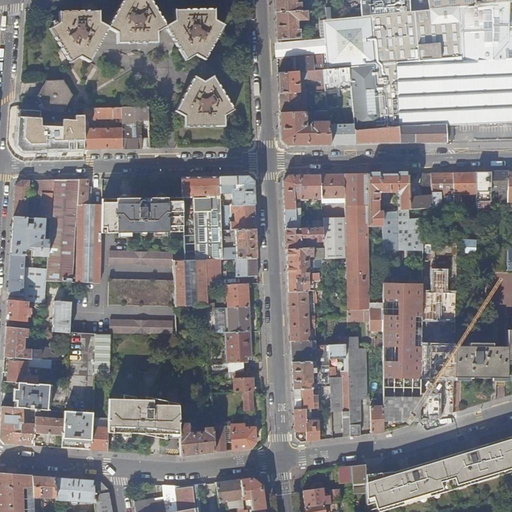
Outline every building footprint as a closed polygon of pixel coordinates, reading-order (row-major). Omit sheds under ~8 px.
[(122,0),(108,27),(116,34),(117,45),(159,40),(158,30),(167,25),(152,0),(122,0)] [(274,0),(275,13),(301,12),(301,2),(296,3),(296,0),(274,0)] [(361,0),(361,2),(369,2),(369,8),(362,8),(362,17),(379,15),(429,10),(428,0),(361,0)] [(508,0),(508,2),(511,1),(511,0),(428,0),(429,10),(484,5),(483,0),(508,0)] [(318,2),(319,11),(319,22),(324,20),(332,20),(331,8),(326,8),(326,5),(323,2),(318,2)] [(354,124),(356,145),(447,143),(447,140),(454,140),(453,129),(446,129),(446,126),(511,122),(511,27),(510,27),(508,2),(484,5),(429,10),(379,15),(362,17),(332,20),(324,20),(325,33),(326,33),(330,37),(331,53),(328,57),(327,58),(328,69),(349,68),(352,99),(354,124)] [(214,10),(171,11),(176,19),(167,25),(186,59),(196,54),(205,59),(224,27),(215,21),(214,10)] [(98,12),(59,13),(58,24),(50,31),(71,64),(79,58),(88,63),(107,29),(99,22),(98,12)] [(301,12),(275,13),(276,40),(300,38),(300,29),(298,29),(297,21),(308,21),(307,12),(301,12)] [(300,38),(276,40),(277,59),(291,58),(296,57),(322,55),(326,54),(325,36),(300,38)] [(322,55),(296,57),(297,72),(314,71),(313,65),(312,61),(322,60),(322,55)] [(292,65),(277,66),(278,74),(292,73),(292,65)] [(323,70),(325,86),(325,90),(327,107),(331,106),(331,103),(330,94),(329,94),(328,91),(332,91),(333,100),(352,99),(349,68),(328,69),(323,70)] [(292,73),(278,74),(279,94),(299,92),(299,79),(315,78),(315,81),(321,80),(322,86),(325,86),(323,70),(314,71),(297,72),(292,73)] [(205,81),(195,75),(174,111),(184,117),(184,128),(224,126),(224,116),(234,110),(214,75),(205,81)] [(46,82),(37,96),(39,96),(49,112),(64,113),(64,111),(73,96),(63,81),(46,82)] [(299,92),(279,94),(280,114),(306,112),(305,92),(299,92)] [(39,96),(37,96),(47,111),(49,112),(39,96)] [(85,149),(123,149),(122,128),(119,128),(100,128),(100,126),(97,126),(94,126),(95,128),(88,128),(89,125),(85,119),(120,118),(122,118),(122,107),(84,108),(85,149)] [(123,149),(142,148),(141,128),(136,128),(136,120),(149,120),(149,107),(122,107),(122,118),(122,123),(129,123),(129,128),(122,128),(123,149)] [(47,111),(20,110),(20,121),(43,122),(43,134),(43,150),(85,149),(84,108),(74,108),(75,113),(64,113),(49,112),(47,111)] [(306,112),(280,114),(281,142),(286,146),(296,146),(331,145),(329,125),(329,122),(312,122),(310,124),(310,126),(307,126),(306,112)] [(142,148),(150,148),(149,120),(136,120),(136,128),(141,128),(142,148)] [(43,122),(20,121),(19,132),(43,134),(43,122)] [(329,125),(331,145),(356,145),(354,124),(329,125)] [(24,150),(43,150),(43,134),(19,132),(18,146),(24,150)] [(475,186),(475,172),(453,173),(455,206),(458,205),(461,205),(460,194),(475,194),(475,186)] [(491,189),(491,172),(475,172),(475,186),(484,185),(485,195),(492,195),(491,189)] [(507,202),(507,172),(491,172),(491,189),(501,189),(501,202),(507,202)] [(409,197),(407,173),(405,174),(368,174),(369,227),(382,227),(382,212),(382,211),(379,211),(379,193),(381,192),(382,193),(383,193),(383,197),(390,197),(390,193),(396,192),(398,196),(399,210),(409,209),(409,197)] [(432,189),(431,173),(423,173),(424,189),(432,189)] [(455,206),(453,173),(431,173),(432,189),(432,195),(433,208),(455,206)] [(369,227),(368,174),(345,175),(345,198),(345,218),(346,258),(347,310),(370,309),(370,297),(369,251),(369,244),(369,227)] [(322,198),(321,175),(300,176),(301,199),(322,198)] [(345,198),(345,175),(321,175),(322,198),(345,198)] [(248,176),(220,177),(221,194),(232,194),(233,206),(255,204),(253,181),(248,176)] [(301,199),(300,176),(288,176),(283,182),(285,210),(301,209),(301,204),(295,204),(295,199),(301,199)] [(220,177),(182,177),(182,195),(193,195),(196,260),(207,259),(220,259),(223,259),(223,254),(222,231),(221,194),(220,177)] [(79,179),(54,180),(51,219),(50,240),(49,257),(48,257),(47,269),(46,281),(47,281),(73,281),(75,242),(77,202),(79,179)] [(88,179),(79,179),(77,202),(86,202),(88,186),(88,179)] [(28,206),(30,180),(20,180),(15,186),(13,217),(28,218),(33,218),(45,219),(51,219),(54,180),(36,180),(35,195),(42,196),(41,207),(28,206)] [(484,185),(475,186),(475,194),(476,200),(486,200),(485,195),(484,185)] [(193,195),(182,195),(182,197),(184,231),(185,260),(196,260),(193,195)] [(424,208),(433,208),(432,195),(409,197),(409,209),(424,208)] [(104,199),(102,199),(101,205),(101,233),(184,231),(182,197),(179,197),(179,198),(168,198),(168,197),(166,197),(166,198),(155,198),(152,197),(152,198),(145,199),(145,202),(143,200),(142,200),(140,200),(138,202),(138,199),(130,199),(130,198),(128,198),(128,199),(128,203),(124,203),(123,201),(121,201),(117,201),(117,199),(117,198),(115,198),(115,199),(104,199)] [(86,202),(77,202),(75,242),(88,243),(101,243),(101,233),(101,205),(90,205),(86,205),(86,202)] [(256,229),(255,204),(233,206),(230,206),(230,213),(235,213),(235,222),(231,222),(231,230),(236,230),(256,229)] [(424,245),(424,208),(409,209),(399,210),(382,212),(382,227),(382,244),(382,251),(382,284),(423,284),(424,245)] [(301,209),(285,210),(285,229),(301,229),(301,209)] [(28,218),(13,217),(11,255),(26,255),(26,250),(34,250),(33,257),(48,257),(49,257),(50,240),(44,239),(45,219),(33,218),(33,224),(27,224),(28,218)] [(346,258),(345,218),(322,218),(323,227),(324,242),(324,248),(324,259),(346,258)] [(301,229),(285,229),(286,250),(302,249),(302,239),(307,238),(307,242),(324,242),(323,227),(301,229)] [(257,258),(256,229),(236,230),(237,259),(257,258)] [(88,243),(75,242),(73,281),(86,281),(88,243)] [(101,243),(88,243),(86,281),(100,282),(101,243)] [(457,256),(457,243),(424,245),(423,284),(421,397),(434,396),(435,367),(439,367),(454,367),(454,348),(455,308),(449,308),(449,293),(456,294),(456,270),(450,270),(450,256),(457,256)] [(302,249),(286,250),(287,274),(309,273),(309,269),(311,269),(311,265),(309,265),(308,258),(313,257),(313,248),(302,249)] [(324,248),(313,248),(313,257),(313,260),(324,259),(324,248)] [(207,259),(196,260),(185,260),(173,260),(173,253),(110,250),(109,263),(173,266),(174,280),(174,293),(175,307),(203,306),(209,305),(209,303),(208,286),(207,259)] [(26,255),(11,255),(9,293),(23,294),(25,267),(26,255)] [(223,259),(220,259),(220,264),(235,264),(235,262),(237,261),(237,277),(258,276),(257,258),(237,259),(233,259),(223,259)] [(220,259),(207,259),(208,286),(221,285),(220,264),(220,259)] [(47,269),(25,267),(23,294),(46,296),(47,281),(46,281),(47,269)] [(309,273),(287,274),(288,292),(308,291),(314,291),(314,281),(320,281),(319,273),(309,273)] [(173,296),(173,282),(155,281),(155,295),(173,296)] [(249,306),(248,284),(226,285),(227,305),(224,305),(224,307),(227,307),(249,306)] [(383,406),(383,433),(420,423),(420,420),(421,397),(423,284),(382,284),(382,309),(383,331),(383,339),(383,347),(383,406)] [(308,291),(288,292),(291,342),(311,341),(310,328),(316,328),(315,316),(309,316),(308,291)] [(23,294),(9,293),(8,300),(22,301),(23,294)] [(23,294),(22,301),(29,301),(45,303),(46,296),(23,294)] [(22,301),(8,300),(7,320),(27,321),(28,317),(30,317),(30,308),(28,308),(29,301),(22,301)] [(69,332),(71,301),(55,301),(53,331),(61,332),(69,332)] [(251,331),(249,306),(227,307),(228,320),(226,320),(226,323),(228,323),(228,332),(251,331)] [(347,310),(347,321),(370,321),(370,309),(347,310)] [(370,321),(370,331),(383,331),(382,309),(370,309),(370,321)] [(173,321),(109,318),(109,332),(172,335),(173,321)] [(6,327),(5,357),(52,360),(53,349),(42,348),(42,351),(24,349),(24,337),(27,337),(28,329),(6,327)] [(252,357),(251,331),(228,332),(226,333),(227,364),(223,364),(224,373),(234,372),(242,372),(244,371),(244,363),(244,362),(244,358),(252,357)] [(454,367),(454,379),(501,380),(507,380),(508,364),(511,363),(511,331),(509,332),(508,348),(498,348),(454,348),(454,367)] [(62,448),(90,450),(92,417),(94,374),(97,333),(69,332),(69,337),(68,361),(67,369),(66,386),(64,418),(63,435),(62,448)] [(97,333),(94,374),(110,374),(110,334),(97,333)] [(350,428),(350,437),(360,435),(359,399),(367,399),(365,349),(358,349),(358,337),(348,337),(348,344),(350,428)] [(311,341),(291,342),(292,362),(317,360),(317,357),(312,358),(311,348),(317,348),(316,345),(316,340),(311,341)] [(342,413),(343,437),(350,437),(350,428),(348,344),(328,345),(330,387),(331,413),(342,413)] [(317,357),(317,360),(317,370),(318,382),(318,387),(330,387),(328,345),(316,345),(317,348),(317,357)] [(16,382),(42,384),(42,376),(27,375),(28,366),(52,368),(52,360),(5,357),(4,369),(8,369),(8,381),(16,382)] [(52,368),(67,369),(68,361),(52,360),(52,368)] [(317,360),(292,362),(293,390),(303,389),(318,388),(318,387),(318,382),(313,385),(313,373),(316,373),(316,370),(317,370),(317,360)] [(253,371),(244,371),(242,372),(243,379),(234,379),(235,392),(245,392),(254,391),(253,371)] [(36,416),(64,418),(66,386),(42,384),(16,382),(14,407),(23,408),(36,409),(36,416)] [(318,388),(303,389),(304,410),(306,410),(311,409),(319,409),(318,388)] [(303,389),(293,390),(294,410),(304,410),(303,389)] [(255,410),(254,391),(245,392),(245,410),(255,410)] [(430,416),(444,415),(445,415),(444,395),(434,396),(421,397),(420,420),(430,419),(430,416)] [(166,434),(181,434),(180,423),(179,405),(167,405),(168,401),(153,398),(153,400),(109,399),(108,428),(108,433),(154,434),(154,431),(166,431),(166,434)] [(371,406),(371,434),(383,433),(383,406),(371,406)] [(0,438),(4,444),(34,446),(35,433),(35,424),(24,423),(23,408),(14,407),(2,407),(0,432),(0,438)] [(304,410),(294,410),(296,438),(302,442),(307,442),(306,421),(306,418),(306,410),(304,410)] [(35,433),(63,435),(64,418),(36,416),(35,424),(35,433)] [(90,450),(108,451),(108,433),(108,428),(105,428),(105,418),(92,417),(90,450)] [(306,421),(307,442),(320,440),(319,421),(306,421)] [(182,456),(215,452),(213,428),(205,428),(204,432),(189,432),(189,423),(180,423),(181,434),(182,456)] [(233,450),(252,448),(256,442),(255,428),(244,428),(244,424),(232,425),(233,450)] [(215,452),(226,451),(225,426),(213,427),(213,428),(215,452)] [(511,465),(511,436),(500,440),(501,441),(473,450),(473,448),(394,472),(366,475),(367,481),(367,490),(367,511),(383,507),(383,505),(394,502),(396,507),(416,502),(415,498),(430,493),(429,493),(469,481),(469,482),(483,477),(484,481),(503,475),(504,472),(504,468),(510,469),(510,465),(511,465)] [(366,475),(366,465),(352,467),(353,480),(353,483),(367,481),(366,475)] [(353,480),(352,467),(339,468),(339,481),(353,480)] [(33,511),(32,476),(0,473),(0,511),(33,511)] [(57,497),(55,477),(40,476),(32,476),(34,500),(38,499),(37,496),(57,497)] [(101,481),(55,477),(57,497),(57,501),(97,503),(97,511),(113,511),(109,489),(101,481)] [(252,477),(241,479),(244,498),(251,498),(252,509),(265,508),(262,484),(252,477)] [(241,479),(216,482),(220,509),(244,506),(243,498),(244,498),(241,479)] [(367,490),(367,481),(353,483),(353,492),(367,490)] [(176,488),(176,486),(164,485),(165,498),(162,498),(164,511),(170,511),(178,511),(176,488)] [(196,511),(193,486),(176,488),(178,511),(170,511),(196,511)] [(324,488),(304,491),(306,508),(325,504),(341,501),(340,490),(330,491),(331,495),(325,496),(324,488)] [(164,511),(162,498),(135,503),(136,511),(164,511)]
